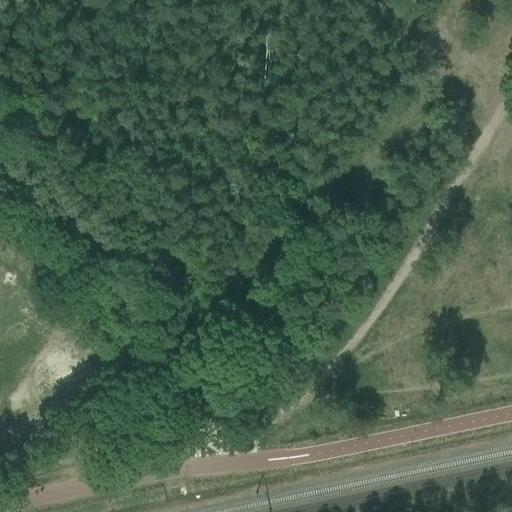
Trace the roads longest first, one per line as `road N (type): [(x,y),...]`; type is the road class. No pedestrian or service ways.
road 1 (track): [(230,449),(312,383),(412,243),(511,81)]
road 2 (track): [(230,449),(62,274),(0,221)]
road 3 (unclassified): [(0,504),(233,463)]
